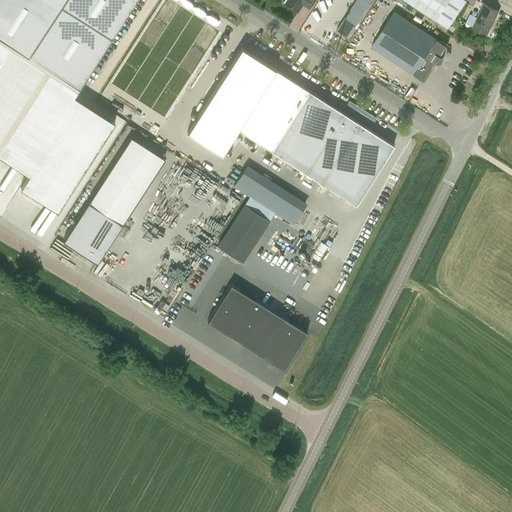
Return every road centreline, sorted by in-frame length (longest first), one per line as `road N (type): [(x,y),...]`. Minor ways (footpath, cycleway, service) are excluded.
road 1 (unclassified): [(322,435),(0,233)]
road 2 (unclassified): [(322,435),(466,144)]
road 3 (unclassified): [(466,144),(233,0)]
